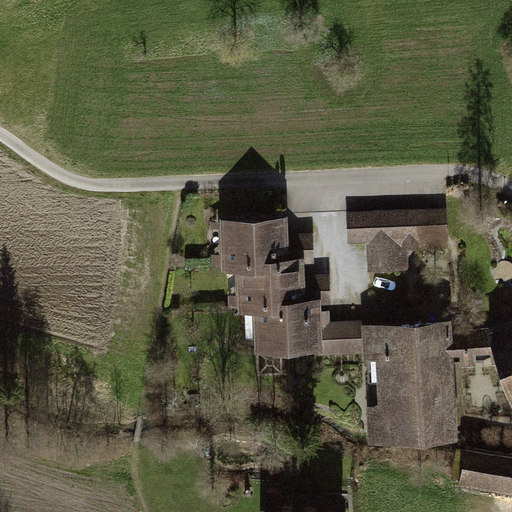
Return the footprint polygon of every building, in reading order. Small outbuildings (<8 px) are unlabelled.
[(223,63),(207,56),(198,78),(215,84),(223,63)] [(444,209),(350,214),(351,239),(369,238),(371,271),(409,269),(408,247),(446,245),(444,209)] [(286,219),(226,221),(228,269),(243,268),(244,311),(260,311),(262,350),(317,348),(321,347),(320,311),(320,304),(305,304),(303,263),(288,264),(286,219)] [(331,310),(320,311),(321,347),(317,348),(317,354),(365,352),(364,320),(331,321),(331,310)] [(452,323),(368,327),(371,382),(382,382),(385,438),(457,434),(454,360),(452,331),(452,323)] [(511,324),(492,332),(500,354),(511,386),(511,324)] [(500,354),(492,332),(490,329),(452,331),(454,360),(487,359),(500,354)] [(511,458),(459,448),(453,477),(511,488),(511,458)] [(272,495),(270,511),(345,511),(346,500),(272,495)]
